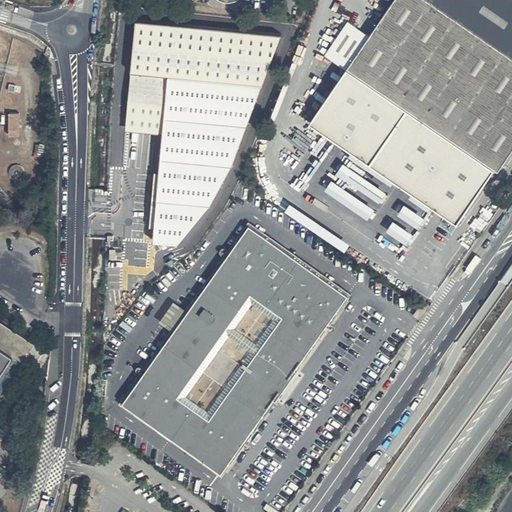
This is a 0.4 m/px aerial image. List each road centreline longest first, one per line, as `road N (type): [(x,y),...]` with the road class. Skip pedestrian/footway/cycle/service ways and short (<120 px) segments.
road 1 (unclassified): [(38,511),(59,455),(70,377),(77,159)]
road 2 (tertiary): [(317,511),(511,238)]
road 3 (trunk): [(511,342),(387,511)]
road 4 (trunk): [(419,511),(511,384)]
road 5 (unclassified): [(77,159),(84,36)]
road 6 (unclassified): [(61,39),(77,159)]
